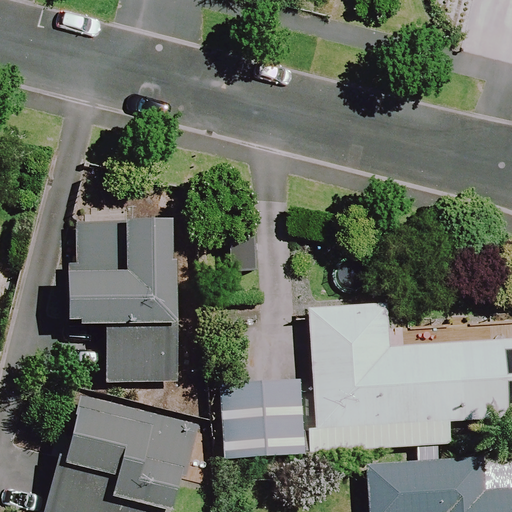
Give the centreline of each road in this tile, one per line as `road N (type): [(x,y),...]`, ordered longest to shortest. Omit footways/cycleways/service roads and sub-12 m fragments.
road 1 (residential): [(511,166),(0,37)]
road 2 (unknown): [(61,52),(0,455)]
